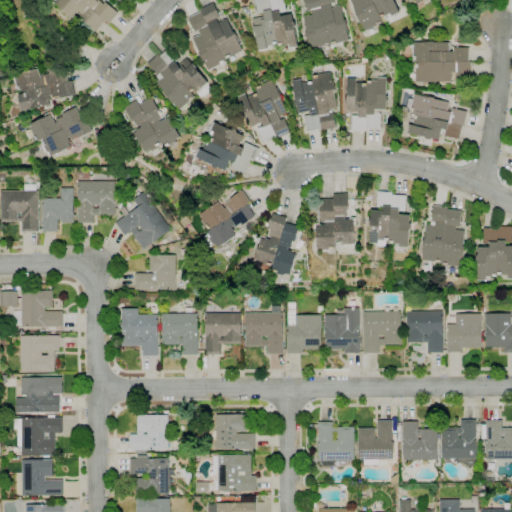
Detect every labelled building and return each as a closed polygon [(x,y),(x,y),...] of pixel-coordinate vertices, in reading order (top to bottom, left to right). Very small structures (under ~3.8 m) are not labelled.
[(98,31),(81,17),(84,14),(81,11),(78,15),(77,14),(76,16),(78,18),(75,21),(69,16),(71,14),(58,3),(58,2),(56,0),(97,0),(99,1),(99,0),(101,0),(106,4),(107,2),(114,7),(116,5),(120,7),(117,10),(120,13),(111,24),(107,20),(98,31)] [(260,51),(256,27),(255,18),(266,16),(265,13),(259,14),(256,0),(284,0),(287,11),(281,12),(282,16),(293,14),(295,22),(296,22),(297,27),(295,28),(299,45),(299,47),(292,49),(291,47),(290,47),(290,44),(279,46),(278,44),(268,46),(268,49),(260,51)] [(313,52),(311,43),(310,43),(308,33),(304,17),(313,15),(312,10),(308,11),(305,0),(334,0),(335,2),(331,3),(332,8),(342,5),(345,19),(346,19),(349,32),(348,32),(350,40),(331,45),(332,47),(313,52)] [(366,31),(362,23),(361,24),(356,12),(357,12),(351,0),(394,0),(401,13),(393,17),(391,13),(381,17),(384,22),(366,31)] [(212,70),(211,69),(210,69),(204,57),(202,58),(200,53),(201,52),(194,38),(202,34),(200,30),(197,32),(190,18),(203,12),(202,9),(215,3),(222,17),(218,19),(220,23),(229,18),(238,37),(237,37),(244,51),(227,60),(228,62),(212,70)] [(436,82),(431,83),(431,82),(424,82),(424,81),(416,81),(416,62),(413,62),(413,42),(428,42),(434,42),(434,43),(449,43),(449,52),(454,52),(454,47),(469,47),(469,62),(471,62),(471,76),(456,76),(456,72),(452,72),(452,81),(436,81),(436,82)] [(181,110),(176,103),(175,104),(168,97),(166,95),(167,94),(158,83),(161,80),(158,77),(159,76),(149,64),(160,54),(162,56),(172,47),(182,58),(178,62),(180,65),(189,58),(193,64),(195,63),(199,67),(198,69),(209,82),(210,84),(209,85),(215,92),(205,101),(197,91),(202,87),(201,86),(193,93),(196,97),(181,110)] [(30,109),(29,104),(27,105),(26,103),(24,104),(23,97),(25,96),(24,93),(24,92),(24,91),(21,92),(20,90),(22,89),(20,84),(19,85),(19,87),(17,87),(14,74),(17,74),(17,73),(34,70),(33,68),(41,66),(43,72),(40,73),(42,78),(43,78),(43,75),(51,73),(51,71),(66,68),(69,81),(73,80),(76,95),(61,98),(60,96),(53,98),(52,95),(50,96),(52,102),(53,101),(54,107),(46,108),(46,106),(30,109)] [(308,131),(305,116),(312,115),(311,111),(299,113),(298,105),(297,105),(296,100),(297,100),(294,81),(302,80),(303,83),(313,81),(312,75),(332,72),(334,87),(335,87),(336,92),(335,92),(338,108),(329,109),(330,113),(334,113),(336,128),(322,130),(322,129),(308,131)] [(381,113),(381,129),(367,129),(367,131),(353,131),(353,115),(359,115),(359,112),(348,112),(348,103),(347,103),(347,101),(348,101),(349,80),(357,80),(357,83),(367,83),(367,80),(372,80),(372,76),(379,76),(379,78),(387,78),(387,96),(388,96),(388,102),(387,102),(387,110),(380,110),(380,113),(381,113)] [(265,142),(258,129),(264,126),(262,122),(253,127),(249,119),(248,120),(245,115),(247,114),(240,99),(239,97),(246,94),(246,95),(247,95),(248,97),(258,92),(256,88),(273,79),(277,88),(278,87),(280,91),(279,92),(282,97),(281,98),(288,112),(279,116),(282,121),(284,119),(291,132),(279,139),(278,136),(265,142)] [(430,146),(418,143),(420,136),(408,133),(410,124),(413,125),(414,119),(411,118),(412,114),(410,113),(411,108),(405,107),(408,97),(413,99),(414,94),(429,97),(435,98),(435,99),(450,102),(447,111),(452,112),(453,108),(467,112),(464,126),(463,125),(459,140),(444,136),(446,129),(442,128),(439,140),(431,138),(430,146)] [(154,152),(153,150),(152,151),(152,149),(147,152),(139,139),(137,140),(132,132),(138,129),(139,130),(143,127),(142,126),(140,127),(139,125),(138,126),(126,108),(138,100),(141,105),(153,97),(161,111),(159,112),(163,119),(161,120),(162,121),(166,119),(167,120),(171,118),(182,137),(177,140),(178,141),(177,141),(178,143),(172,147),(171,145),(168,147),(167,146),(165,147),(164,144),(159,147),(160,148),(154,152)] [(50,157),(48,152),(46,153),(43,146),(44,145),(42,140),(37,142),(31,130),(33,129),(31,125),(46,117),(45,115),(52,112),(55,118),(54,118),(56,123),(57,122),(56,120),(64,116),(63,114),(68,112),(66,108),(71,106),(73,109),(77,107),(83,120),(87,118),(94,131),(80,137),(79,136),(72,139),(71,137),(69,138),(71,142),(70,143),(71,144),(72,143),(75,148),(68,151),(67,148),(50,157)] [(246,174),(232,167),(235,161),(231,160),(226,170),(219,167),(218,168),(214,166),(214,165),(197,157),(201,149),(204,150),(206,144),(201,142),(203,138),(211,141),(212,137),(209,135),(211,129),(212,130),(215,123),(216,123),(216,122),(232,130),(233,128),(238,131),(238,132),(245,136),(240,146),(244,148),(246,142),(261,149),(254,162),(252,161),(246,174)] [(93,223),(78,223),(78,204),(78,181),(79,181),(79,173),(92,173),(92,181),(115,181),(115,202),(116,202),(116,215),(93,215),(93,223)] [(38,232),(22,232),(22,222),(0,222),(0,191),(24,191),(24,184),(36,184),(36,182),(41,182),(41,189),(36,189),(36,191),(39,191),(38,232)] [(58,232),(42,232),(42,216),(42,188),(74,188),(74,201),(73,201),(73,214),(74,214),(74,223),(61,223),(61,219),(58,219),(58,232)] [(218,248),(215,244),(214,245),(213,244),(212,245),(207,239),(208,238),(205,233),(210,230),(207,227),(205,228),(201,222),(202,221),(201,220),(203,219),(200,215),(214,205),(213,203),(219,198),(223,203),(220,205),(221,206),(222,205),(225,208),(226,208),(224,205),(226,204),(225,203),(243,190),(251,201),(247,204),(256,216),(242,225),(241,224),(235,228),(234,225),(232,227),(235,232),(236,231),(240,236),(233,240),(232,238),(218,248)] [(408,248),(401,248),(401,247),(400,247),(400,244),(390,243),(390,242),(378,241),(378,243),(378,244),(370,244),(370,242),(371,224),(370,224),(370,219),(371,219),(372,210),(383,211),(383,207),(377,207),(378,191),(392,192),(392,195),(406,196),(406,211),(399,211),(399,214),(410,215),(410,223),(411,223),(411,228),(409,228),(408,247),(408,248)] [(144,249),(130,231),(124,236),(115,223),(125,216),(120,209),(124,206),(129,213),(138,206),(133,200),(144,192),(149,200),(151,199),(158,208),(156,210),(171,229),(152,242),(153,243),(151,244),(152,246),(148,249),(147,247),(144,249)] [(324,252),(324,250),(323,250),(323,248),(318,249),(317,231),(315,231),(314,224),(321,224),(321,226),(321,225),(326,225),(326,223),(324,223),(323,221),(321,221),(320,199),(334,199),(334,194),(348,193),(349,210),(347,210),(347,217),(345,217),(345,219),(350,219),(350,218),(356,218),(356,225),(354,225),(355,244),(355,246),(342,247),(342,241),(338,241),(338,243),(336,243),(336,248),(334,248),(334,246),(330,246),(331,252),(324,252)] [(461,267),(442,265),(442,263),(422,260),(423,253),(424,240),(425,240),(426,225),(435,226),(436,222),(432,221),(433,205),(448,207),(448,209),(462,211),(460,227),(456,226),(455,230),(465,231),(463,247),(465,247),(465,250),(463,250),(461,267)] [(284,276),(277,274),(277,272),(272,271),(273,267),(268,265),(267,267),(260,264),(261,261),(255,259),(261,239),(262,236),(266,237),(265,239),(266,240),(267,238),(271,240),(271,237),(269,237),(272,229),(268,228),(272,218),(273,213),(287,218),(286,222),(300,227),(295,241),(293,241),(290,251),(293,252),(293,250),(300,252),(297,259),(295,258),(290,275),(285,273),(285,275),(284,275),(284,276)] [(491,282),(480,282),(480,281),(477,280),(478,261),(476,261),(476,255),(478,256),(478,247),(489,247),(489,244),(482,243),(483,228),(497,229),(497,226),(511,226),(511,242),(505,242),(505,245),(511,245),(511,279),(508,279),(508,275),(498,275),(498,277),(492,277),(491,282)] [(176,289),(135,290),(135,274),(152,274),(152,280),(156,280),(156,272),(149,272),(149,255),(157,255),(175,255),(176,289)] [(63,327),(21,327),(21,325),(13,325),(13,311),(21,311),(21,291),(42,291),(42,290),(52,290),(52,308),(44,308),(45,311),(62,311),(63,327)] [(3,306),(2,292),(17,291),(17,306),(3,306)] [(302,354),(286,354),(286,326),(288,326),(288,302),(296,302),(296,315),(321,315),(321,349),(302,349),(302,354)] [(283,354),(267,354),(267,347),(245,347),(245,334),(245,313),(272,313),(272,305),(281,305),(281,313),(283,313),(283,354)] [(360,353),(344,353),(344,349),(325,349),(325,328),(325,315),(343,315),(343,308),(360,308),(359,347),(360,347),(360,353)] [(158,356),(142,356),(142,346),(121,346),(121,337),(122,337),(122,335),(118,335),(118,329),(122,329),(122,315),(121,315),(121,309),(137,309),(138,315),(157,315),(157,339),(158,339),(158,356)] [(379,353),(363,353),(363,312),(401,311),(401,345),(379,345),(379,353)] [(443,352),(427,352),(427,342),(407,342),(407,311),(443,311),(443,352)] [(198,355),(182,355),(182,345),(161,345),(161,336),(162,336),(162,334),(160,334),(160,330),(162,330),(162,313),(197,313),(197,336),(198,336),(198,355)] [(221,354),(205,354),(205,335),(205,313),(241,313),(241,344),(221,344),(221,354)] [(462,352),(447,352),(447,325),(455,325),(455,319),(455,314),(481,314),(481,326),(481,348),(462,348),(462,352)] [(511,353),(504,353),(504,347),(486,347),(486,325),(485,325),(485,314),(511,314),(511,317),(511,353)] [(21,372),(20,336),(59,335),(59,351),(54,351),(54,372),(21,372)] [(59,412),(16,412),(16,398),(21,398),(21,378),(43,378),(43,377),(62,377),(62,394),(52,394),(52,396),(59,396),(59,412)] [(145,454),(134,454),(134,450),(129,450),(129,434),(137,434),(136,415),(140,415),(140,411),(144,411),(144,415),(168,415),(168,416),(172,416),(172,423),(168,423),(168,450),(145,450),(145,454)] [(254,448),(216,449),(216,415),(247,414),(247,431),(237,431),(237,434),(254,433),(254,448)] [(55,456),(21,456),(21,446),(17,446),(17,430),(14,430),(14,419),(21,419),(21,418),(45,418),(45,417),(62,417),(62,433),(55,433),(55,456)] [(379,466),(363,466),(363,460),(358,460),(358,428),(374,428),(374,438),(377,438),(377,420),(392,420),(392,440),(392,459),(379,459),(379,466)] [(457,459),(442,459),(442,440),(441,441),(441,428),(460,427),(460,420),(476,420),(476,436),(475,436),(476,458),(475,458),(477,462),(470,468),(461,463),(457,459)] [(511,459),(486,459),(486,454),(485,454),(485,445),(486,445),(485,420),(501,420),(501,428),(511,428),(511,459)] [(354,461),(319,461),(319,455),(318,455),(318,445),(318,435),(316,435),(316,429),(318,429),(318,422),(333,422),(333,427),(354,427),(354,461)] [(437,460),(406,460),(404,460),(404,455),(403,455),(403,445),(402,445),(402,422),(418,422),(418,429),(437,429),(437,460)] [(256,491),(239,491),(218,491),(217,465),(213,465),(212,458),(217,458),(217,455),(237,455),(251,455),(251,476),(256,476),(256,491)] [(148,495),(135,495),(135,478),(148,478),(148,474),(130,474),(130,459),(147,458),(168,458),(169,494),(148,495)] [(45,495),(22,495),(21,460),(41,460),(41,459),(52,459),(52,476),(45,476),(45,480),(62,480),(62,495),(45,495)] [(482,482),(481,471),(486,471),(487,477),(493,477),(493,481),(482,482)] [(398,474),(398,484),(390,484),(390,478),(398,474)] [(208,494),(195,493),(196,482),(208,482),(208,494)] [(368,496),(359,496),(359,488),(368,488),(368,496)] [(170,511),(136,511),(136,499),(150,499),(170,499),(170,511)] [(433,511),(399,511),(399,500),(411,500),(411,510),(433,509),(433,511)] [(440,511),(440,500),(459,500),(459,510),(474,509),(474,511),(440,511)] [(63,511),(63,503),(24,504),(24,511),(63,511)] [(208,511),(208,504),(216,504),(216,503),(255,503),(255,511),(208,511)]
